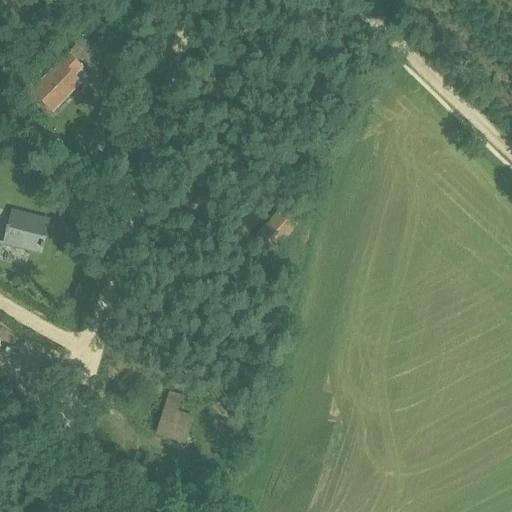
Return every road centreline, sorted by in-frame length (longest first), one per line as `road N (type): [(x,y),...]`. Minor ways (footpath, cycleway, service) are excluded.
road 1 (track): [(189,0),(43,511)]
road 2 (track): [(363,0),(511,144)]
